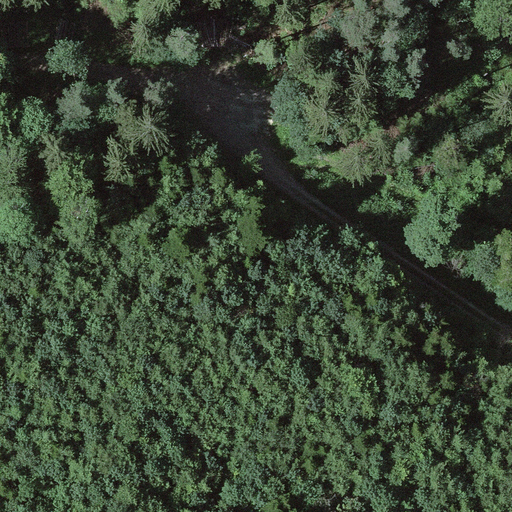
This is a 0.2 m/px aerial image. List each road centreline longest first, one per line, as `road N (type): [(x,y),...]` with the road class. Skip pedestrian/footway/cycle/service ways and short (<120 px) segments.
road 1 (track): [(511,336),(413,276),(201,116),(121,76),(0,58)]
road 2 (track): [(242,148),(365,178)]
